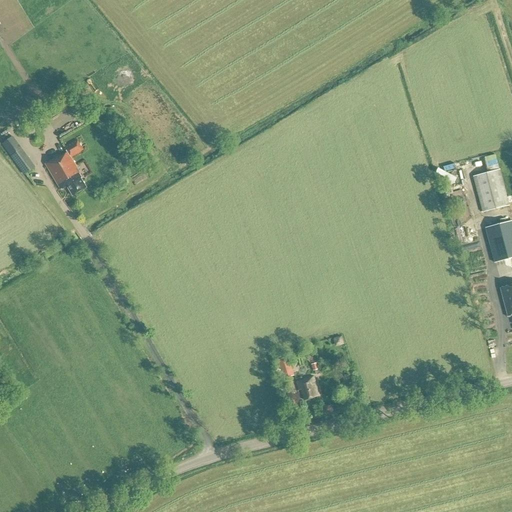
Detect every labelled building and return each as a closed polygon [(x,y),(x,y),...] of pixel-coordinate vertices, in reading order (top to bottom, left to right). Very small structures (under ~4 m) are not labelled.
[(70,158),(83,150),(77,140),(64,148),(67,153),(61,157),(61,155),(46,164),(61,190),(67,186),(73,196),(86,188),(82,182),(83,182),(79,174),(70,158)] [(25,175),(35,167),(22,149),(12,156),(25,175)] [(438,167),(435,173),(455,182),(458,176),(438,167)] [(483,213),(509,206),(499,170),(473,177),(483,213)] [(495,263),(511,258),(511,221),(486,228),(495,263)] [(511,284),(500,288),(508,317),(511,315),(511,284)] [(337,345),(344,343),(342,335),(335,337),(337,345)] [(283,379),(294,376),(288,357),(277,361),(283,379)] [(319,396),(314,377),(296,381),(299,391),(302,390),(304,400),(319,396)]
